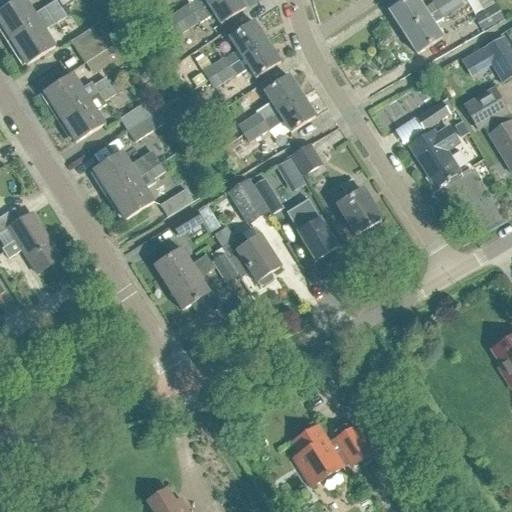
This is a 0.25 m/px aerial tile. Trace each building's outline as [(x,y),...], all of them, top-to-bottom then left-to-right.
[(71,0),(59,0),(58,1),(62,8),(72,1),(71,0)] [(133,0),(140,11),(156,0),(133,0)] [(174,30),(219,0),(197,0),(188,6),(167,20),(174,30)] [(246,12),(237,0),(219,0),(174,30),(179,38),(200,24),(213,16),(221,28),(246,12)] [(409,0),(389,14),(403,35),(456,0),(437,0),(431,4),(432,5),(423,11),(415,0),(409,0)] [(456,0),(403,35),(417,57),(442,40),(433,27),(442,21),(443,22),(464,8),(459,0),(456,0)] [(493,6),(489,0),(476,0),(483,12),(493,6)] [(0,16),(0,27),(10,44),(39,25),(61,11),(56,3),(34,17),(24,1),(0,16)] [(483,32),(504,21),(497,9),(477,19),(483,32)] [(61,11),(39,25),(10,44),(26,69),(55,50),(45,34),(67,21),(61,11)] [(139,17),(127,26),(134,36),(146,27),(139,17)] [(202,74),(209,84),(268,46),(255,26),(230,42),(236,52),(223,60),(202,74)] [(78,56),(100,42),(93,30),(71,45),(78,56)] [(511,56),(502,39),(481,51),(501,85),(511,78),(511,56)] [(100,42),(78,56),(92,77),(114,63),(100,42)] [(268,46),(209,84),(214,92),(235,78),(248,70),(256,82),(281,66),(268,46)] [(237,127),(244,137),(302,99),(289,78),(264,94),(271,105),(258,113),(237,127)] [(44,97),(59,121),(89,103),(98,97),(93,89),(91,85),(81,91),(73,79),(44,97)] [(111,89),(106,81),(93,89),(98,97),(111,89)] [(116,98),(111,89),(98,97),(104,106),(116,98)] [(484,128),(490,139),(489,139),(511,175),(511,174),(511,124),(511,125),(505,116),(506,115),(492,92),(464,109),(465,110),(457,115),(463,125),(471,120),(478,132),(484,128)] [(89,103),(59,121),(75,147),(105,128),(96,114),(105,107),(104,106),(98,97),(89,103)] [(316,120),(302,99),(244,137),(249,145),(270,131),(283,123),(291,136),(316,120)] [(119,121),(126,133),(150,118),(142,106),(119,121)] [(448,117),(441,106),(416,122),(423,134),(448,117)] [(150,118),(126,133),(135,146),(164,127),(157,116),(151,120),(150,118)] [(446,154),(458,146),(448,131),(435,138),(433,135),(409,150),(435,191),(459,175),(446,154)] [(306,180),(324,168),(311,148),(294,159),(306,180)] [(109,199),(138,181),(160,167),(155,158),(143,166),(141,162),(130,169),(122,156),(93,175),(109,199)] [(160,167),(138,181),(109,199),(125,224),(154,206),(145,191),(155,185),(154,183),(165,176),(160,167)] [(248,227),(268,214),(262,204),(252,189),(248,182),(228,195),(248,227)] [(263,183),(252,189),(262,204),(268,214),(270,217),(280,211),(263,183)] [(357,239),(382,223),(363,193),(360,195),(352,183),(342,190),(349,202),(338,209),(357,239)] [(167,220),(193,204),(185,192),(160,207),(167,220)] [(307,201),(286,215),(297,232),(296,233),(298,236),(316,264),(338,250),(321,223),(307,201)] [(8,261),(21,253),(38,279),(62,263),(33,217),(22,224),(15,212),(0,221),(0,237),(9,232),(15,243),(2,251),(8,261)] [(178,240),(202,226),(195,214),(171,229),(178,240)] [(227,230),(214,239),(241,280),(250,274),(256,284),(257,283),(259,286),(263,287),(272,281),(273,278),(272,277),(270,275),(279,269),(255,232),(236,244),(227,230)] [(168,292),(211,266),(206,259),(192,268),(183,253),(155,271),(168,292)] [(223,258),(212,264),(225,284),(236,277),(223,258)] [(211,266),(168,292),(182,314),(210,296),(201,282),(215,273),(211,266)] [(511,339),(491,353),(502,369),(498,371),(511,392),(511,339)] [(352,470),(372,457),(354,429),(334,442),(336,444),(329,449),(317,429),(293,444),(301,456),(294,460),(312,489),(342,470),(340,466),(347,462),(352,470)] [(186,511),(182,505),(177,509),(165,491),(145,504),(149,511),(186,511)]
